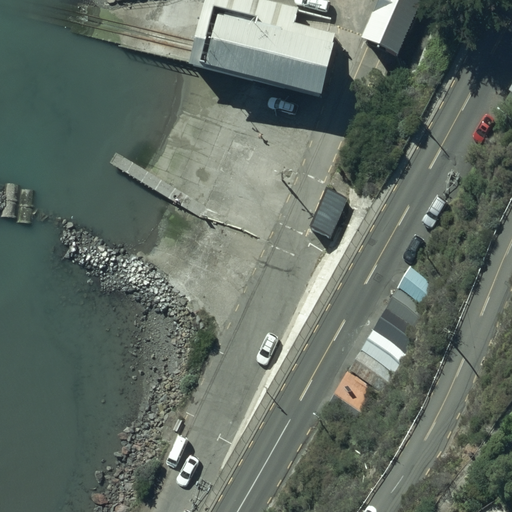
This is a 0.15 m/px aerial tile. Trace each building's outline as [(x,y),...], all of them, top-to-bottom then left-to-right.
[(298,8),(266,0),(206,0),(195,45),(191,61),(321,93),(336,33),(294,23),(296,16),(298,8)] [(377,0),(360,38),(399,54),(422,0),(377,0)] [(348,198),(326,189),(309,230),(331,239),(348,198)] [(398,289),(422,303),(435,281),(411,267),(398,289)] [(361,351),(385,367),(422,303),(398,289),(361,351)] [(385,367),(361,351),(349,372),(373,388),(385,367)] [(373,388),(349,372),(324,414),(350,428),(373,388)]
